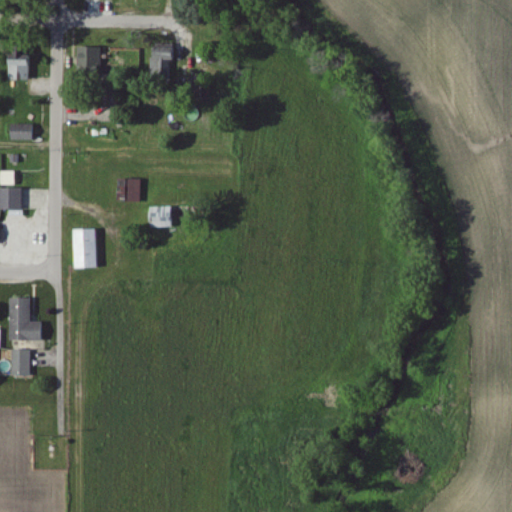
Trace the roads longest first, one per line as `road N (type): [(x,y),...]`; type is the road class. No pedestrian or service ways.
road 1 (residential): [(48,268),(55,0)]
road 2 (residential): [(178,22),(0,20)]
